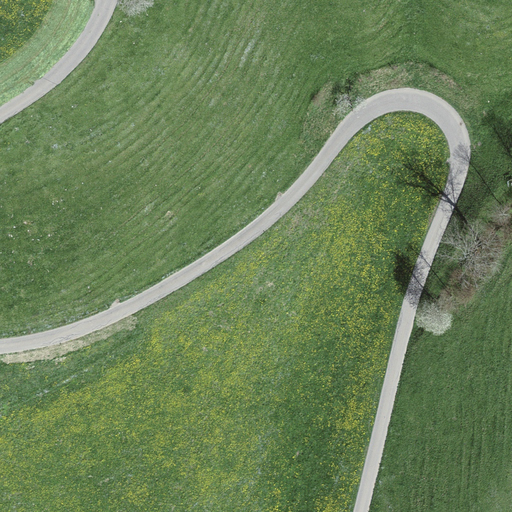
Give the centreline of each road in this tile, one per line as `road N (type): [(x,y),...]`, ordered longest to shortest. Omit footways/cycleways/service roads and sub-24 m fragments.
road 1 (unclassified): [(361,511),(413,293),(459,166),(459,141),(436,108),(398,99),(370,109),(281,207),(202,265),(92,324),(0,346)]
road 2 (unclassified): [(0,115),(71,61),(106,0)]
